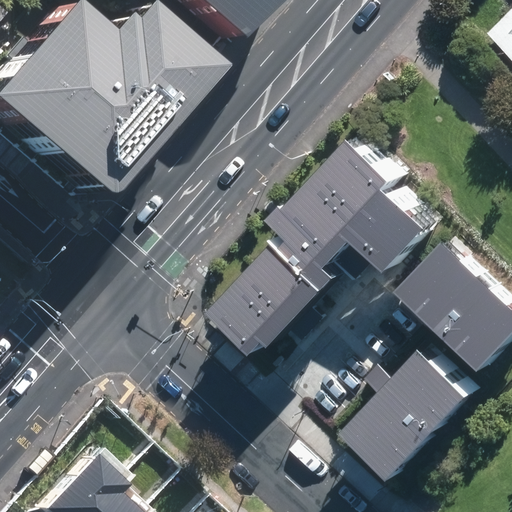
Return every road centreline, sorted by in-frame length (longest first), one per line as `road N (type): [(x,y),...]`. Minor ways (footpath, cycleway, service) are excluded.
road 1 (secondary): [(354,0),(102,290)]
road 2 (tertiary): [(327,511),(168,364),(102,290)]
road 3 (secondary): [(102,290),(0,404)]
road 4 (residential): [(0,195),(102,290)]
